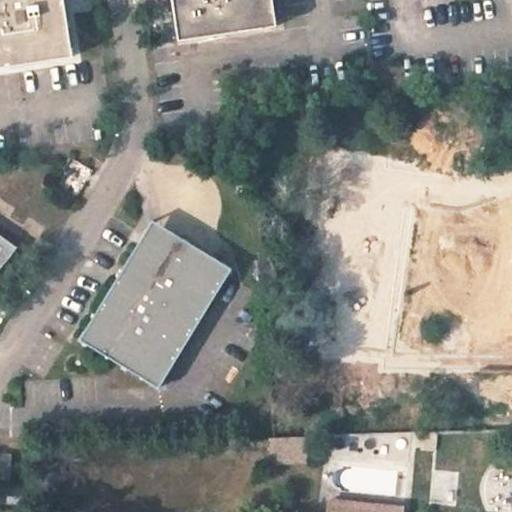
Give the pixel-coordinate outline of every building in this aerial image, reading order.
[(0,0),(0,68),(73,58),(63,0),(0,0)] [(277,26),(273,0),(171,0),(177,42),(277,26)] [(153,218),(79,337),(157,386),(231,266),(153,218)] [(0,291),(1,290),(30,259),(0,235),(0,291)] [(422,447),(434,449),(437,431),(423,432),(422,447)] [(272,451),(312,450),(310,434),(271,434),(272,451)] [(9,450),(0,450),(0,475),(8,475),(9,450)] [(272,460),(311,460),(312,450),(272,451),(272,460)] [(330,501),(330,511),(407,511),(408,501),(330,501)]
